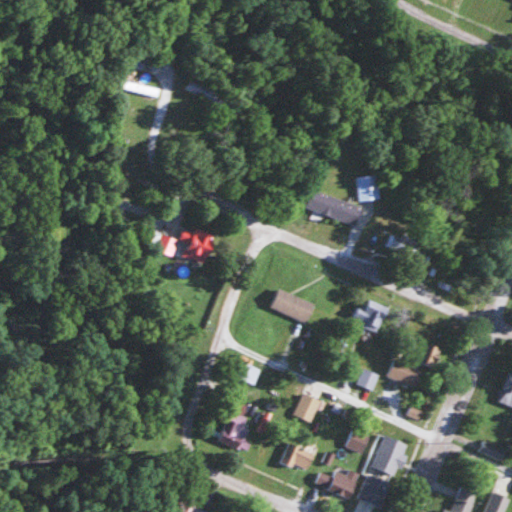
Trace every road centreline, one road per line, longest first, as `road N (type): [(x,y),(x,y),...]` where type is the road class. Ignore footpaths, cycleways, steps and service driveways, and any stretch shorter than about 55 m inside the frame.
road 1 (residential): [(204,203),(511,333)]
road 2 (residential): [(411,511),(511,275)]
road 3 (residential): [(183,441),(230,295),(261,231)]
road 4 (residential): [(204,203),(154,169),(149,151),(164,82)]
road 5 (residential): [(295,511),(204,470),(183,441)]
road 6 (residential): [(511,58),(392,0)]
